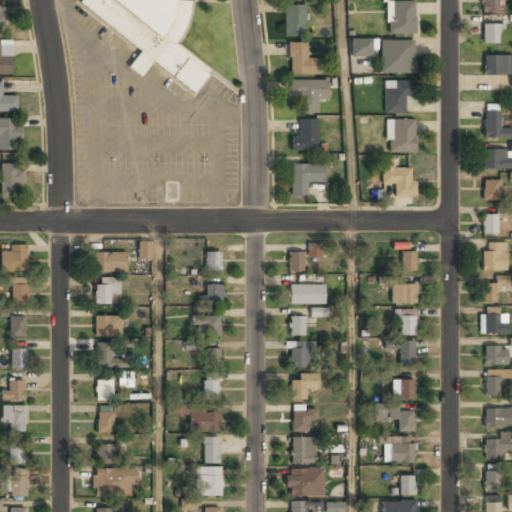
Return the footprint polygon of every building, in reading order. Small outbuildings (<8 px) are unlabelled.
[(79,0),(77,3),(140,52),(129,67),(137,73),(141,74),(150,63),(154,64),(190,92),(193,93),(211,69),(180,45),(181,37),(186,31),(194,0),(79,0)] [(480,0),(480,13),(499,13),(499,0),(480,0)] [(414,34),(414,1),(387,1),(387,34),(414,34)] [(283,6),(283,36),(304,36),(304,6),(283,6)] [(481,43),(499,43),(499,24),(481,24),(481,43)] [(367,55),(368,41),(353,40),(352,54),(367,55)] [(379,40),(379,73),(413,73),(413,40),(379,40)] [(306,42),(288,42),(288,74),(317,74),(317,58),(306,58),(306,42)] [(483,75),(509,75),(510,86),(511,86),(511,55),(483,55),(483,75)] [(0,74),(11,74),(11,56),(0,56),(0,74)] [(327,80),(289,80),(289,94),(299,94),(299,113),(317,113),(317,100),(327,100),(327,80)] [(383,113),(404,113),(404,95),(412,95),(412,81),(383,81),(383,113)] [(16,95),(0,95),(0,112),(16,112),(16,95)] [(511,138),(511,128),(499,128),(499,110),(483,110),(483,138),(511,138)] [(0,149),(19,149),(19,118),(0,118),(0,149)] [(316,151),(316,119),(297,119),(297,136),(290,136),(290,151),(316,151)] [(386,120),(386,152),(414,152),(414,120),(386,120)] [(510,169),(510,149),(482,149),(482,169),(510,169)] [(0,196),(21,196),(21,164),(0,164),(0,196)] [(289,164),(289,195),(307,195),(307,182),(323,182),(323,164),(289,164)] [(413,196),(413,167),(381,167),(381,184),(393,184),(393,196),(413,196)] [(499,180),(481,180),(481,200),(499,200),(499,180)] [(497,214),(481,214),(481,234),(497,234),(497,214)] [(137,260),(150,260),(150,242),(137,242),(137,260)] [(482,271),(505,271),(505,242),(482,242),(482,271)] [(320,257),(320,243),(307,243),(307,257),(320,257)] [(0,271),(25,271),(25,244),(9,244),(9,252),(0,252),(0,271)] [(415,251),(400,251),(400,271),(415,271),(415,251)] [(125,272),(125,252),(92,252),(92,272),(125,272)] [(220,271),(220,252),(204,252),(204,271),(220,271)] [(287,271),(304,271),(304,252),(287,252),(287,271)] [(119,294),(119,278),(95,278),(95,304),(109,304),(109,294),(119,294)] [(499,283),(480,283),(480,302),(499,302),(499,283)] [(9,284),(9,303),(26,303),(26,284),(9,284)] [(221,303),(221,284),(203,284),(203,303),(221,303)] [(415,284),(389,284),(389,304),(415,304),(415,284)] [(324,285),(288,285),(288,304),(324,304),(324,285)] [(327,307),(310,307),(310,317),(328,317),(327,307)] [(497,307),(480,307),(480,335),(505,335),(505,315),(497,315),(497,307)] [(398,310),(398,336),(414,336),(414,310),(398,310)] [(119,315),(93,315),(93,337),(119,337),(119,315)] [(197,325),(197,335),(219,335),(219,315),(190,315),(190,325),(197,325)] [(8,316),(8,336),(25,336),(25,316),(8,316)] [(304,336),(304,317),(288,317),(288,336),(304,336)] [(398,367),(414,367),(414,341),(384,341),(384,348),(398,348),(398,367)] [(310,367),(310,342),(289,342),(289,367),(310,367)] [(110,343),(95,343),(95,368),(123,368),(123,359),(110,359),(110,343)] [(483,365),(506,365),(506,346),(483,346),(483,365)] [(219,367),(219,348),(205,348),(205,367),(219,367)] [(10,349),(10,368),(25,368),(25,349),(10,349)] [(484,396),(500,396),(500,379),(510,379),(510,369),(484,369),(484,396)] [(130,384),(130,374),(119,374),(119,384),(130,384)] [(219,398),(219,374),(202,374),(202,398),(219,398)] [(297,380),(289,380),(289,399),(305,399),(305,388),(317,388),(317,374),(297,374),(297,380)] [(94,379),(94,400),(111,400),(111,379),(94,379)] [(0,400),(23,400),(23,380),(8,380),(8,390),(0,390),(0,400)] [(398,399),(413,399),(413,380),(398,380),(398,399)] [(25,405),(0,405),(0,422),(8,422),(8,431),(25,431),(25,405)] [(396,411),(396,405),(374,405),(374,420),(396,420),(396,431),(412,431),(412,411),(396,411)] [(96,408),(96,432),(112,432),(112,408),(96,408)] [(511,408),(483,408),(483,427),(511,427),(511,408)] [(316,422),(316,409),(291,409),(291,432),(307,432),(307,422),(316,422)] [(187,431),(219,431),(219,411),(187,411),(187,431)] [(500,460),(500,447),(511,447),(511,431),(498,431),(498,440),(483,439),(482,460),(500,460)] [(202,463),(219,463),(219,437),(202,437),(202,463)] [(289,437),(289,464),(314,464),(314,437),(289,437)] [(406,437),(382,437),(382,463),(414,463),(414,443),(406,443),(406,437)] [(8,442),(8,463),(24,463),(24,442),(8,442)] [(94,463),(121,463),(121,444),(94,444),(94,463)] [(220,496),(220,467),(195,467),(195,496),(220,496)] [(91,469),(91,496),(135,497),(135,469),(91,469)] [(25,470),(9,470),(9,496),(25,496),(25,470)] [(322,470),(286,470),(286,496),(322,496),(322,470)] [(483,491),(499,491),(499,470),(483,470),(483,491)] [(414,494),(413,475),(398,475),(398,495),(414,494)] [(483,511),(499,511),(499,496),(483,496),(483,511)] [(196,499),(180,498),(180,509),(196,510),(196,499)] [(414,511),(414,501),(381,501),(381,511),(414,511)] [(288,511),(318,511),(318,502),(288,502),(288,511)] [(324,502),(324,511),(343,511),(344,502),(324,502)]
